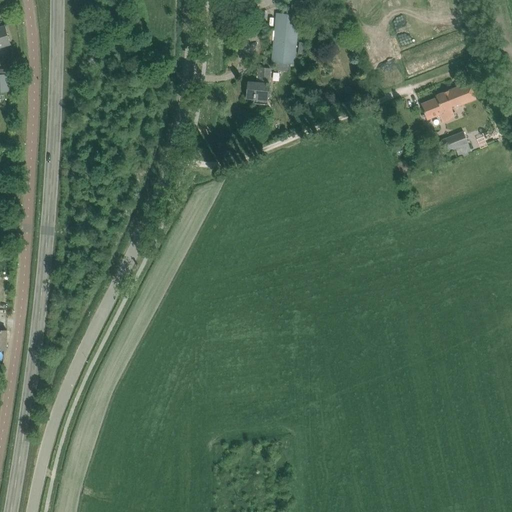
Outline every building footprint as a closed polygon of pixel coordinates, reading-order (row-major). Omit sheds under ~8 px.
[(292,0),(291,14),(305,15),(306,1),(292,0)] [(272,62),(295,64),(299,15),(277,13),(275,29),(274,40),(272,62)] [(0,46),(11,43),(5,26),(0,27),(0,46)] [(249,81),(247,98),(268,100),(271,69),(259,68),(258,82),(249,81)] [(437,99),(422,105),(425,114),(427,118),(439,113),(442,121),(443,123),(450,120),(450,119),(455,117),(455,116),(456,115),(455,112),(453,113),(452,108),(476,99),(473,91),(470,82),(435,95),(437,99)] [(456,149),(458,155),(471,149),(464,132),(441,140),(446,152),(456,149)]
